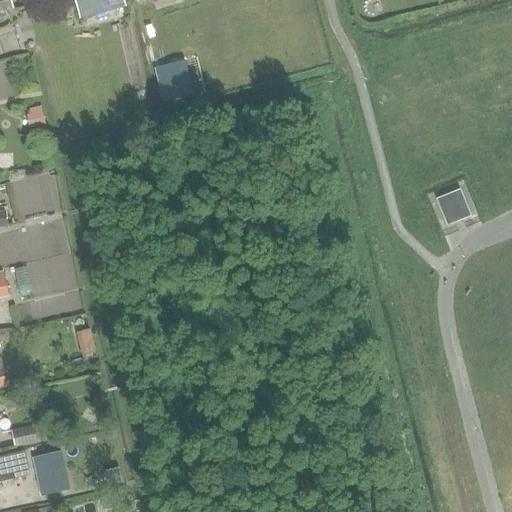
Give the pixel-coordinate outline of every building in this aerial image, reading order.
[(10,0),(0,0),(0,15),(1,15),(14,11),(10,0)] [(74,0),(80,21),(126,9),(124,0),(74,0)] [(185,62),(171,65),(180,100),(193,96),(185,62)] [(171,65),(154,69),(163,104),(180,100),(171,65)] [(28,117),(30,129),(46,125),(43,108),(30,111),(32,116),(28,117)] [(460,191),(436,200),(444,221),(450,218),(453,224),(465,220),(462,213),(468,211),(460,191)] [(0,215),(0,228),(9,226),(6,214),(0,215)] [(0,298),(10,296),(4,273),(0,274),(0,298)] [(0,348),(1,348),(0,345),(0,344),(3,343),(11,342),(10,335),(0,337),(0,348)] [(9,431),(13,448),(36,443),(33,426),(9,431)] [(0,476),(28,469),(25,453),(0,458),(0,476)] [(61,455),(32,461),(40,498),(69,492),(61,455)]
